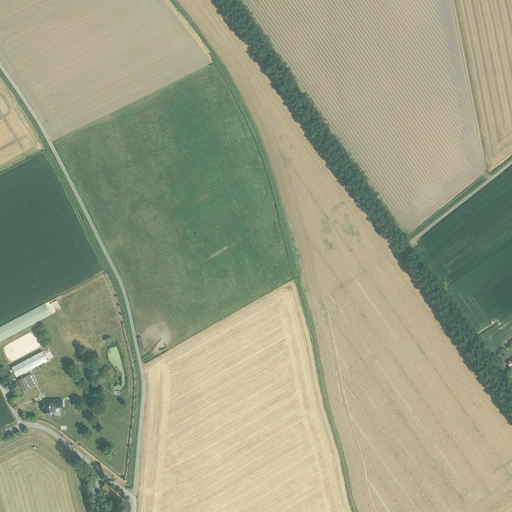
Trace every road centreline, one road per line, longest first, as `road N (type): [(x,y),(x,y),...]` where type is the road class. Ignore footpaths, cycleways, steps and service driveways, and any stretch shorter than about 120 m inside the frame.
road 1 (unclassified): [(134,499),(144,386),(129,307),(55,152),(0,64)]
road 2 (track): [(230,0),(404,247)]
road 3 (track): [(511,403),(404,247)]
road 4 (unclassified): [(134,499),(40,426),(0,435)]
road 5 (track): [(404,247),(511,163)]
